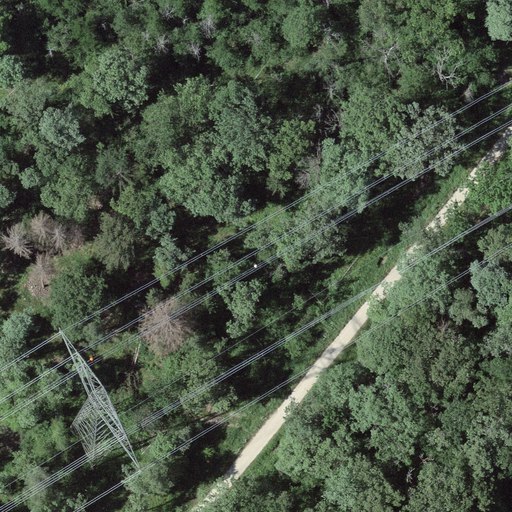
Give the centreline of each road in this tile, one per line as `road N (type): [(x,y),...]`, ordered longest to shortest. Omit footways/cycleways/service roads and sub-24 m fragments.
road 1 (track): [(511,133),(201,511)]
road 2 (track): [(287,407),(356,417),(469,462),(511,465)]
